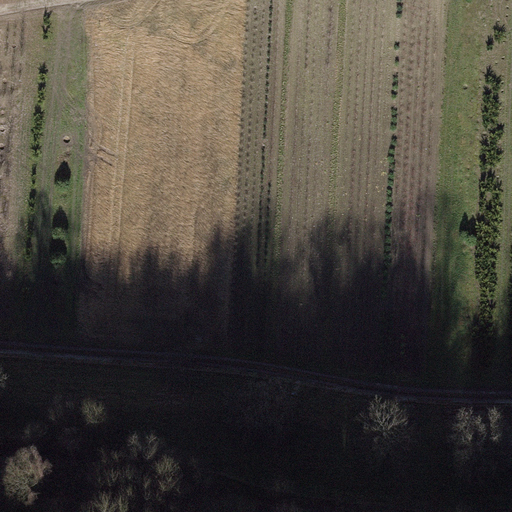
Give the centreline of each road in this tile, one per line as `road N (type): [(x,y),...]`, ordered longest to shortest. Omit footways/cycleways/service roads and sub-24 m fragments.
road 1 (track): [(0,343),(249,362),(422,397),(511,396)]
road 2 (track): [(354,511),(262,497),(119,449),(0,447)]
